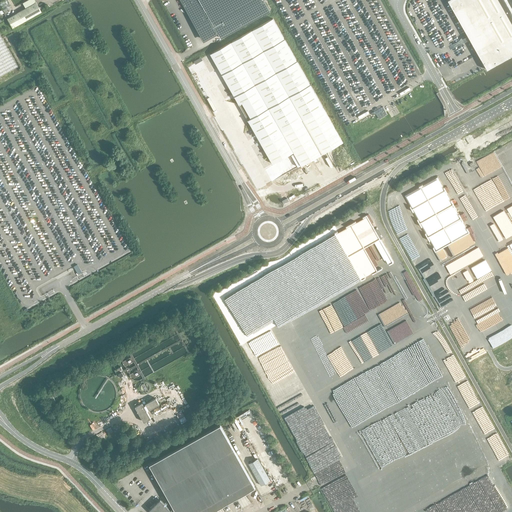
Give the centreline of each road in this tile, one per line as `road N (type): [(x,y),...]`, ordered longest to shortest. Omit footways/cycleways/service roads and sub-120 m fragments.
road 1 (tertiary): [(280,229),(511,101)]
road 2 (unclassified): [(247,195),(136,0)]
road 3 (tertiary): [(458,119),(275,221)]
road 4 (unknown): [(110,256),(120,249),(112,231),(35,96),(21,98)]
road 5 (unknown): [(11,104),(99,263)]
road 6 (unknown): [(110,256),(21,98)]
road 7 (tertiary): [(51,350),(209,262)]
road 8 (unknown): [(0,111),(82,260)]
road 9 (tertiary): [(124,511),(84,470),(4,423)]
road 10 (unknown): [(70,266),(0,138)]
road 11 (unclassified): [(458,119),(398,0)]
road 12 (unknown): [(0,167),(58,273)]
